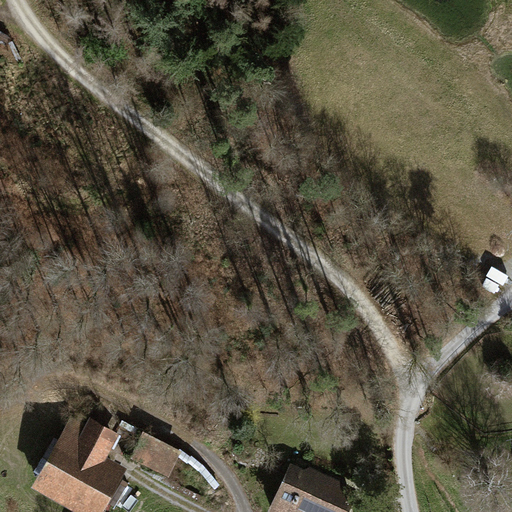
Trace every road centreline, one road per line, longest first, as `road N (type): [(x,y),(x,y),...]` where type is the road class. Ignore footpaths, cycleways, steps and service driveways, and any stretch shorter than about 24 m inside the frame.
road 1 (track): [(412,405),(362,300),(147,136),(35,39),(10,0)]
road 2 (residential): [(412,511),(403,456),(412,405),(470,325),(511,295)]
